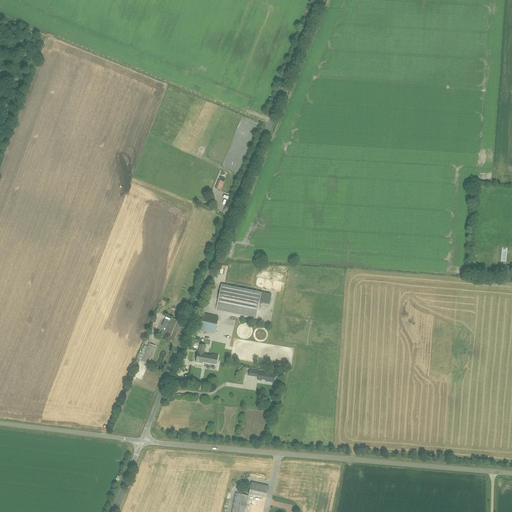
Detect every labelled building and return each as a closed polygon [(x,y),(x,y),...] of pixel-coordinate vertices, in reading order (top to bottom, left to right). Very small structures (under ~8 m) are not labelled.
[(225,183),(224,183),(225,180),(220,177),(219,181),(218,180),(215,189),(221,191),(225,183)] [(256,317),(261,292),(251,290),(221,284),(216,309),(246,315),(256,317)] [(203,314),(200,331),(215,334),(218,318),(203,314)] [(173,342),(181,322),(171,318),(165,331),(162,330),(160,335),(173,342)] [(149,364),(156,347),(149,344),(148,347),(144,346),(141,353),(139,352),(137,359),(139,360),(149,364)] [(197,353),(196,363),(203,364),(203,363),(217,365),(218,356),(212,355),(212,356),(204,355),(206,346),(200,345),(198,353),(197,353)] [(258,377),(257,380),(261,381),(262,379),(266,380),(266,381),(271,382),(274,383),(274,379),(275,375),(259,372),(258,377)] [(266,498),(269,486),(251,482),(249,494),(253,495),(253,497),(257,498),(257,496),(266,498)] [(246,508),(248,496),(236,493),(233,505),(234,505),(232,511),(244,511),(245,507),(246,508)]
